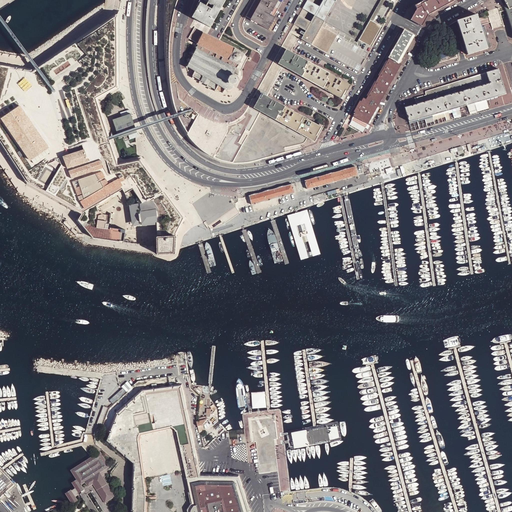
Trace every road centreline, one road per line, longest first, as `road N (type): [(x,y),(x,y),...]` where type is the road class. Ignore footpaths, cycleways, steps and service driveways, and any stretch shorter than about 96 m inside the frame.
road 1 (trunk): [(433,511),(212,192),(171,55),(175,0)]
road 2 (trunk): [(160,0),(163,83),(201,196),(417,511)]
road 3 (tertiary): [(320,152),(236,172),(184,148),(156,100),(152,0)]
road 4 (tertiary): [(132,0),(134,93),(153,140),(195,178),(247,182)]
road 5 (trunk): [(144,0),(144,81),(162,133),(198,169),(247,182)]
road 6 (residential): [(268,52),(234,108),(192,91),(175,58),(189,0)]
road 7 (tertiary): [(247,182),(383,147),(391,133)]
road 8 (residential): [(395,18),(320,152)]
road 9 (residential): [(511,106),(411,135),(391,133)]
